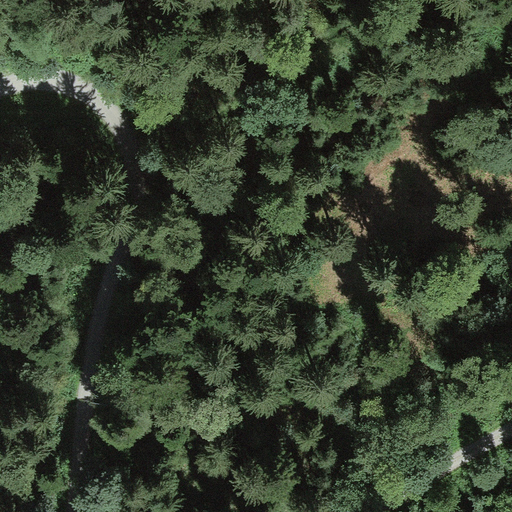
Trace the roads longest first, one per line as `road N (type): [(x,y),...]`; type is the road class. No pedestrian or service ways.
road 1 (track): [(0,76),(55,74),(88,89),(113,114),(135,169),(135,198),(96,328),(74,511)]
road 2 (track): [(377,511),(410,485),(511,432)]
